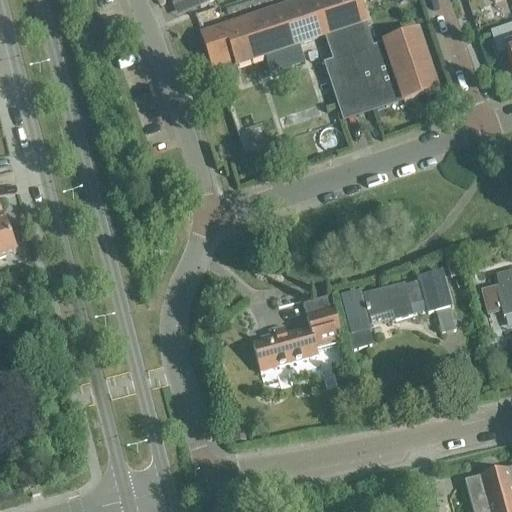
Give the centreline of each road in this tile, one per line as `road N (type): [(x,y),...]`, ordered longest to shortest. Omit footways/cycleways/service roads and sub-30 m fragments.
road 1 (secondary): [(1,0),(127,501)]
road 2 (secondary): [(167,490),(40,0)]
road 3 (residential): [(511,419),(208,479)]
road 4 (residential): [(212,219),(486,127)]
road 5 (residential): [(208,479),(177,373),(173,319),(212,219)]
road 6 (residential): [(212,219),(137,0)]
road 7 (residential): [(486,127),(442,0)]
